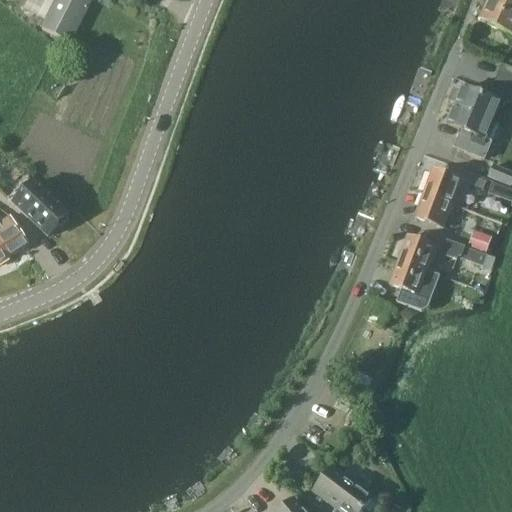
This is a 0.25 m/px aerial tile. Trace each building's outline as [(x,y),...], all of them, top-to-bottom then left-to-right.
[(70,44),(92,0),(56,0),(41,30),(70,44)] [(511,32),(511,2),(506,0),(492,0),(481,23),(510,37),(511,32)] [(511,100),(511,70),(501,66),(491,91),(511,100)] [(447,126),(461,132),(454,149),(484,162),(491,144),(485,141),(500,104),(463,88),(463,89),(462,93),(454,89),(449,102),(456,105),(448,126),(447,126)] [(509,188),(511,182),(511,176),(493,168),(488,179),(509,188)] [(424,196),(452,206),(461,182),(433,171),(424,196)] [(68,217),(27,179),(7,201),(48,238),(68,217)] [(474,179),(471,187),(483,191),(486,183),(474,179)] [(452,206),(424,196),(415,220),(443,230),(452,206)] [(28,247),(10,219),(0,225),(0,244),(9,259),(28,247)] [(473,236),(468,248),(487,255),(491,243),(473,236)] [(398,263),(426,273),(435,249),(407,238),(398,263)] [(444,241),(439,255),(456,261),(458,258),(482,266),(485,257),(464,249),(444,241)] [(0,264),(9,259),(0,244),(0,264)] [(426,273),(398,263),(389,287),(401,291),(396,304),(421,314),(428,311),(440,278),(426,273)] [(382,327),(391,309),(376,302),(367,320),(382,327)] [(361,485),(360,480),(351,474),(347,474),(345,477),(331,466),(312,491),(336,509),(334,511),(362,511),(373,499),(359,487),(361,485)] [(305,511),(304,510),(302,511),(292,500),(277,511),(305,511)]
